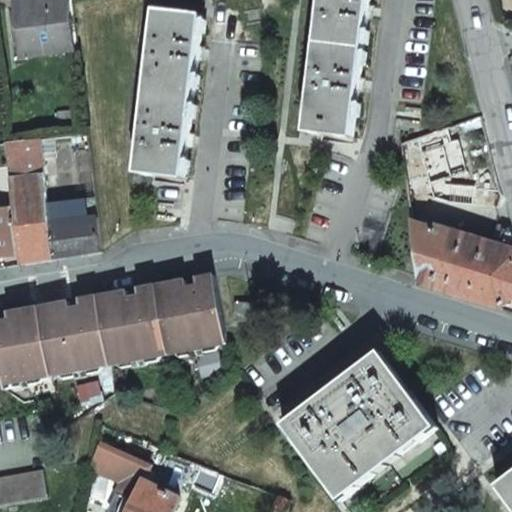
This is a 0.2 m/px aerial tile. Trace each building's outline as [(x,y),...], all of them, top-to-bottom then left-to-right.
[(28,56),(76,50),(70,0),(38,0),(15,3),(18,26),(23,25),(28,56)] [(321,0),(306,132),(353,138),(358,96),(360,76),(366,23),(368,3),(368,0),(321,0)] [(374,24),(376,5),(368,3),(366,23),(374,24)] [(199,44),(202,16),(156,11),(139,174),(184,180),(187,152),(189,132),(197,65),(199,44)] [(17,58),(28,56),(23,25),(18,26),(13,27),(17,58)] [(206,65),(208,45),(199,44),(197,65),(206,65)] [(366,97),(369,78),(360,76),(358,96),(366,97)] [(196,153),(198,134),(189,132),(187,152),(196,153)] [(102,253),(97,217),(49,222),(47,202),(40,139),(4,142),(4,144),(12,204),(13,209),(19,254),(20,264),(102,253)] [(49,222),(97,217),(95,197),(47,202),(49,222)] [(0,257),(19,254),(13,209),(0,210),(0,257)] [(511,299),(511,238),(508,225),(506,225),(503,237),(500,248),(466,239),(411,224),(418,282),(500,308),(511,299)] [(496,241),(468,233),(466,239),(500,248),(503,237),(497,236),(496,241)] [(0,378),(4,381),(5,385),(226,344),(214,278),(198,281),(199,286),(188,288),(187,283),(139,292),(140,297),(129,299),(128,294),(94,300),(81,302),(82,308),(71,310),(71,304),(9,315),(10,321),(0,322),(0,378)] [(250,320),(251,304),(235,303),(233,319),(250,320)] [(437,428),(380,352),(283,425),(341,501),(437,428)] [(150,484),(142,480),(148,468),(97,445),(94,463),(127,478),(110,511),(172,511),(179,498),(150,484)] [(150,484),(155,472),(148,468),(142,480),(150,484)] [(43,471),(0,477),(0,505),(47,497),(43,471)] [(511,475),(497,487),(511,506),(511,475)]
